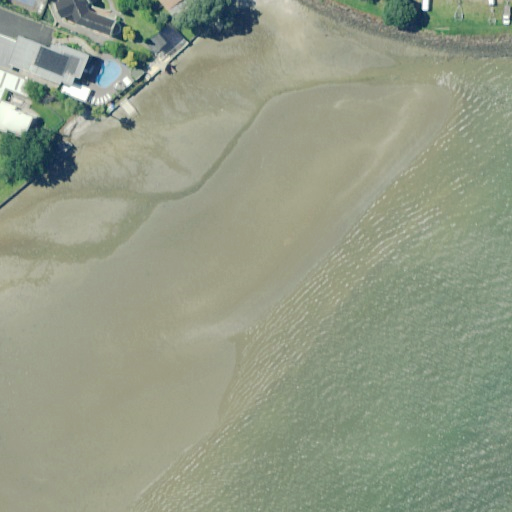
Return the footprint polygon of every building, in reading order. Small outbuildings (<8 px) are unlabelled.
[(59,0),(57,1),(70,26),(75,24),(112,40),(118,20),(93,11),(88,0),(59,0)] [(200,0),(162,0),(177,18),(200,0)] [(155,55),(169,45),(166,40),(173,34),(169,28),(147,44),(155,55)] [(9,63),(18,42),(0,34),(0,65),(8,68),(9,63)] [(9,63),(13,65),(73,88),(77,77),(82,79),(91,56),(54,42),(52,48),(20,36),(18,42),(9,63)] [(36,83),(0,69),(0,91),(2,87),(30,98),(36,83)] [(105,102),(105,100),(105,97),(104,94),(102,92),(99,91),(97,91),(94,91),(92,92),(90,94),(88,96),(88,99),(88,101),(89,104),(91,106),(94,107),(96,108),(99,107),(101,106),(103,104),(105,102)] [(16,107),(0,101),(0,128),(8,132),(9,129),(28,136),(35,117),(15,109),(16,107)]
